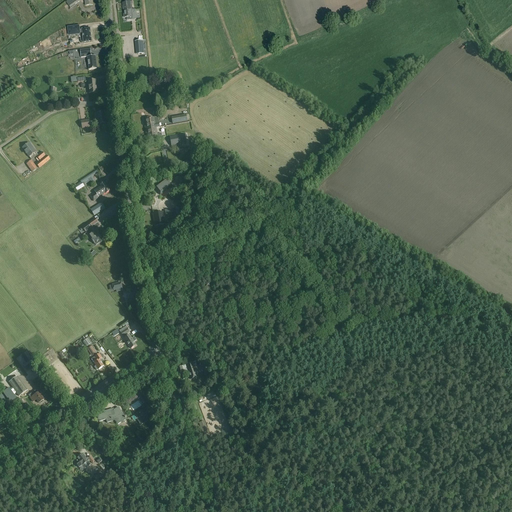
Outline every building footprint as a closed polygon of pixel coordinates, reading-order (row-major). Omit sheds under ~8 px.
[(78,0),(68,0),(65,2),(67,5),(70,8),(80,2),(78,0)] [(126,0),(127,3),(123,3),(123,10),(128,10),(132,9),(131,0),(126,0)] [(128,10),(123,10),(124,18),(131,17),(132,20),(136,20),(135,10),(132,10),(132,9),(128,10)] [(79,25),(68,27),(69,35),(80,33),(79,25)] [(81,30),(83,43),(91,42),(90,29),(81,30)] [(89,70),(97,69),(95,56),(90,57),(89,55),(91,55),(90,50),(80,51),(81,58),(87,57),(89,70)] [(89,93),(98,93),(96,80),(88,81),(89,93)] [(98,113),(100,124),(106,123),(104,112),(98,113)] [(186,115),(171,117),(172,124),(187,121),(186,115)] [(155,141),(155,139),(158,139),(156,128),(160,127),(159,123),(156,124),(155,118),(144,120),(148,141),(151,140),(151,142),(152,143),(154,142),(155,141)] [(90,127),(89,119),(81,121),(82,129),(90,127)] [(168,138),(170,147),(185,144),(183,135),(168,138)] [(36,152),(29,143),(22,148),(31,160),(38,154),(36,152)] [(42,152),(36,156),(40,161),(36,164),(39,168),(50,159),(43,151),(42,152)] [(188,159),(178,165),(182,172),(192,165),(188,159)] [(26,164),(32,172),(37,169),(31,160),(26,164)] [(81,182),(82,183),(89,179),(90,180),(94,178),(92,176),(98,173),(96,170),(80,181),(81,182)] [(172,186),(167,178),(154,187),(160,195),(172,186)] [(84,187),(81,182),(74,187),(77,191),(84,187)] [(100,185),(101,186),(94,191),(95,193),(90,196),(93,201),(106,193),(106,194),(109,191),(104,183),(100,185)] [(91,211),(94,216),(105,209),(102,204),(91,211)] [(175,208),(165,210),(166,217),(176,215),(175,208)] [(161,213),(153,214),(155,223),(156,223),(157,226),(165,224),(163,215),(161,216),(161,213)] [(88,224),(91,227),(98,223),(95,219),(88,224)] [(91,228),(91,227),(88,224),(83,228),(84,229),(86,232),(91,228)] [(94,244),(98,241),(99,243),(100,243),(102,242),(102,241),(101,239),(98,234),(97,236),(94,232),(89,236),(91,239),(94,244)] [(121,282),(112,284),(114,291),(122,289),(121,282)] [(129,301),(138,299),(136,291),(133,292),(132,288),(126,290),(129,301)] [(129,325),(119,331),(123,336),(130,332),(128,329),(130,327),(129,325)] [(124,339),(126,342),(131,349),(136,345),(134,342),(136,340),(134,337),(132,338),(130,335),(124,339)] [(91,344),(88,339),(84,342),(83,342),(84,344),(85,344),(87,347),(91,344)] [(92,346),(87,349),(92,357),(97,354),(92,346)] [(34,364),(26,353),(21,356),(26,363),(23,366),(26,370),(34,364)] [(101,353),(94,358),(97,361),(94,363),(96,366),(94,367),(96,371),(98,369),(98,370),(104,366),(100,360),(104,358),(101,353)] [(198,377),(196,372),(203,370),(203,372),(207,371),(205,364),(197,366),(195,362),(193,363),(186,365),(177,368),(179,374),(188,371),(190,380),(198,377)] [(242,377),(242,382),(251,382),(250,380),(252,380),(252,378),(251,378),(250,372),(243,373),(243,377),(242,377)] [(28,390),(18,376),(9,382),(14,390),(19,396),(28,390)] [(263,381),(254,386),(258,394),(267,389),(263,381)] [(9,388),(3,392),(10,403),(16,398),(9,388)] [(39,393),(37,390),(29,395),(33,402),(36,400),(39,403),(40,402),(41,403),(43,402),(43,401),(44,400),(42,397),(46,394),(43,390),(39,393)] [(107,423),(115,421),(118,425),(126,420),(118,407),(114,410),(114,411),(110,412),(110,410),(104,412),(104,414),(97,416),(99,422),(106,420),(107,423)] [(148,407),(134,416),(140,425),(151,419),(148,415),(152,412),(148,407)] [(210,441),(203,422),(199,423),(207,443),(210,441)] [(97,450),(103,456),(107,452),(101,446),(100,447),(95,442),(93,445),(98,449),(97,450)] [(96,463),(95,462),(95,461),(91,456),(89,458),(88,458),(86,459),(83,454),(77,458),(79,460),(75,463),(79,468),(88,461),(89,462),(90,461),(92,464),(93,465),(96,463)]
